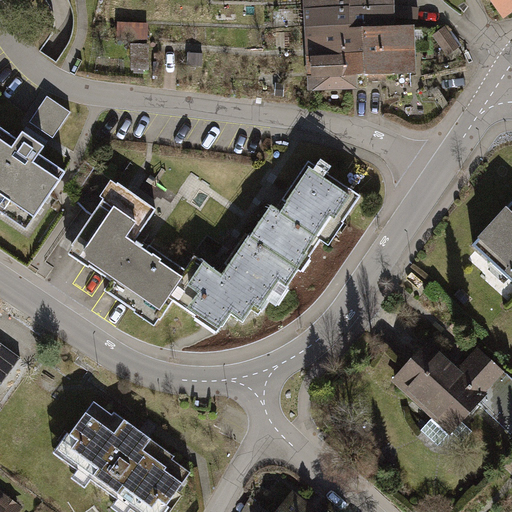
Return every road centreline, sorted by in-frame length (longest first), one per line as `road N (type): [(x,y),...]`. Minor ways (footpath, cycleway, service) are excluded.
road 1 (residential): [(435,180),(389,150),(329,128),(95,100),(38,77),(0,34)]
road 2 (residential): [(0,279),(146,371),(186,381),(253,377)]
road 3 (residential): [(253,377),(317,342),(435,180)]
road 4 (residential): [(435,180),(504,76)]
